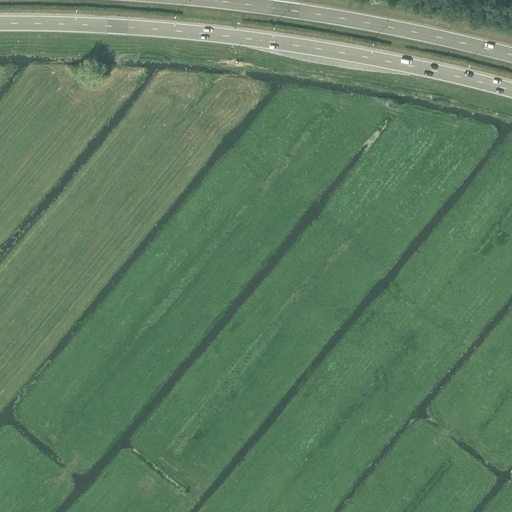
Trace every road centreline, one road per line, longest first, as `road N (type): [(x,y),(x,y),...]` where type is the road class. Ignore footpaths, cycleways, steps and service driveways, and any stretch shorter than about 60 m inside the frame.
road 1 (primary): [(0,24),(226,36),(511,90)]
road 2 (primary): [(511,56),(205,0)]
